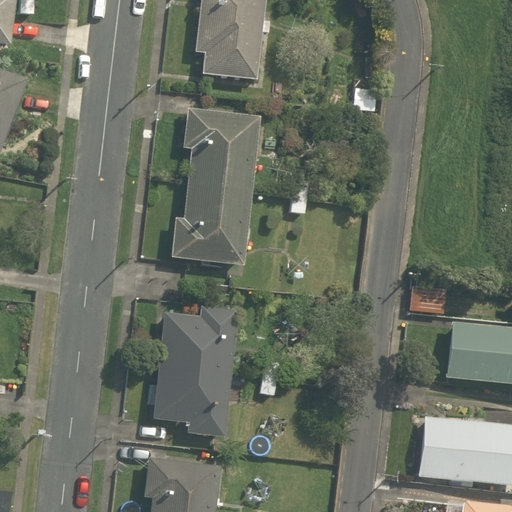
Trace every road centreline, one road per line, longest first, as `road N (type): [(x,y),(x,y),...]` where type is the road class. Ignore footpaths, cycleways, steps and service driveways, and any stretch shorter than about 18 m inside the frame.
road 1 (residential): [(400,0),(408,52),(355,511)]
road 2 (residential): [(123,0),(64,511)]
